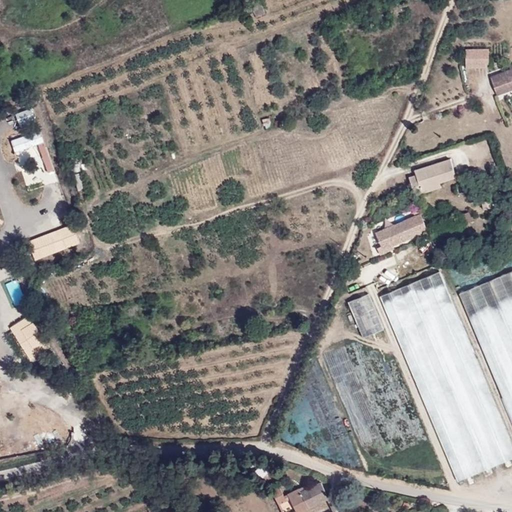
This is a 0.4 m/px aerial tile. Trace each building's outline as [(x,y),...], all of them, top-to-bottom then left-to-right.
[(258,0),(250,4),(255,14),(255,15),(264,10),(260,0),(258,0)] [(248,16),(255,14),(250,4),(244,7),(248,16)] [(467,49),(468,69),(491,68),(491,48),(467,49)] [(492,83),(511,75),(511,68),(490,77),(492,83)] [(511,85),(511,75),(492,83),(496,91),(511,85)] [(49,173),(56,171),(43,130),(13,140),(18,154),(40,147),(49,173)] [(420,188),(439,182),(456,177),(450,158),(414,170),(416,174),(409,177),(415,195),(422,192),(420,188)] [(441,186),(439,182),(420,188),(422,192),(441,186)] [(492,208),(490,199),(481,200),(483,210),(492,208)] [(427,230),(420,214),(375,232),(383,249),(427,230)] [(29,241),(36,260),(77,246),(71,226),(29,241)] [(511,457),(511,446),(431,254),(373,278),(458,480),(511,457)] [(511,270),(459,294),(511,420),(511,270)] [(17,305),(27,301),(18,280),(8,284),(17,305)] [(368,293),(351,300),(379,368),(424,477),(442,469),(368,293)] [(379,368),(351,300),(349,301),(357,322),(338,331),(344,345),(324,353),(333,374),(313,383),(346,460),(365,452),(372,466),(391,457),(397,472),(417,463),(423,477),(424,477),(379,368)] [(12,327),(30,361),(49,351),(31,316),(12,327)] [(329,498),(321,483),(301,493),(308,508),(329,498)] [(287,500),(281,487),(273,491),(279,504),(287,500)] [(308,508),(301,493),(299,488),(289,493),(285,495),(287,500),(291,498),(297,511),(303,511),(309,510),(308,508)]
